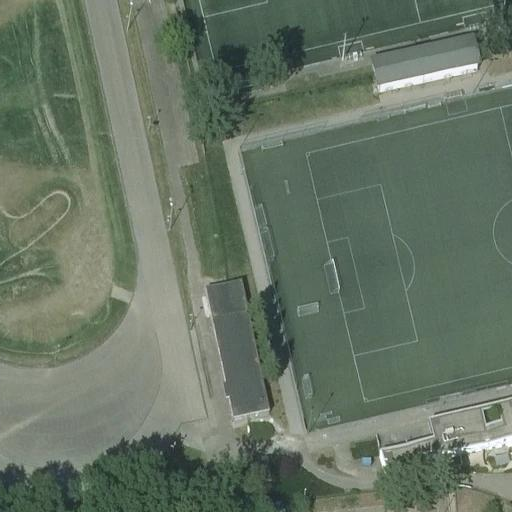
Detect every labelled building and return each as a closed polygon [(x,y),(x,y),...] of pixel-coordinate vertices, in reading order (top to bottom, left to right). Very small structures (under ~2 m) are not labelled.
[(479,75),(475,56),(472,42),(368,65),(376,98),(479,75)] [(240,285),(205,293),(204,293),(232,424),(268,416),(240,285)] [(511,424),(379,457),(384,476),(511,444),(511,424)] [(459,459),(448,462),(450,471),(461,469),(459,459)] [(269,481),(269,480),(266,461),(253,463),(254,465),(238,467),(241,484),(257,481),(257,483),(269,481)]
